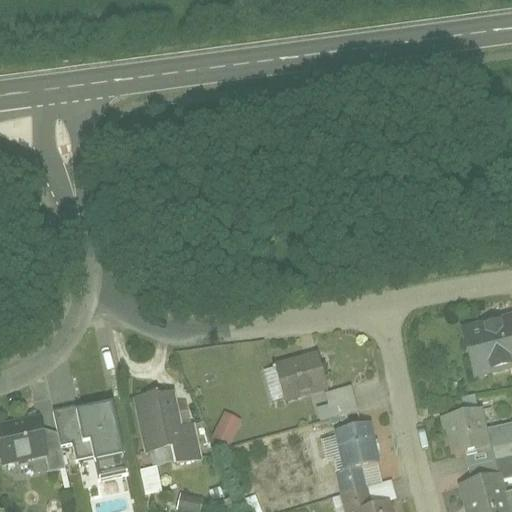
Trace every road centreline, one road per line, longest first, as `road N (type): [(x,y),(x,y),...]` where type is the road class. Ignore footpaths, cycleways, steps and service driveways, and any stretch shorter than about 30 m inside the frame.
road 1 (primary): [(511,30),(69,89)]
road 2 (residential): [(384,310),(184,328),(150,323),(94,297)]
road 3 (residential): [(384,310),(427,511)]
road 4 (residential): [(94,297),(54,356),(0,386)]
road 5 (residential): [(511,285),(384,310)]
